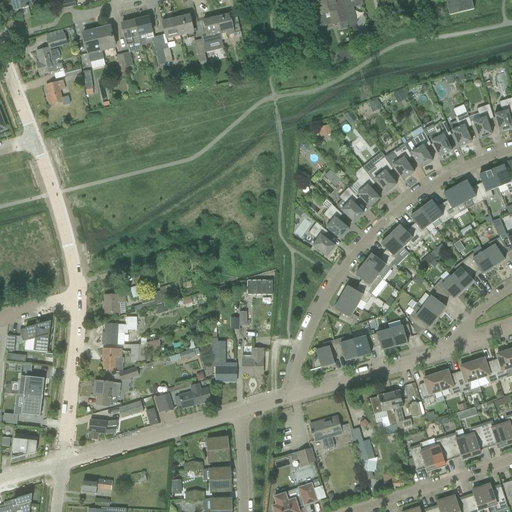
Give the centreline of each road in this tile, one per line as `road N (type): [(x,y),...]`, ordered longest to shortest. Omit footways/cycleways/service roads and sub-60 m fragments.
road 1 (residential): [(295,394),(307,336),(348,261),(436,183),(511,151)]
road 2 (residential): [(61,462),(240,413)]
road 3 (residential): [(295,394),(456,343)]
road 4 (residential): [(76,296),(61,462)]
road 5 (residential): [(32,142),(76,296)]
road 6 (residential): [(359,511),(511,462)]
